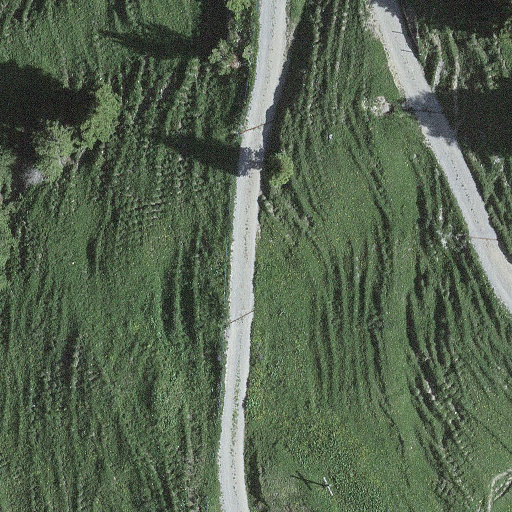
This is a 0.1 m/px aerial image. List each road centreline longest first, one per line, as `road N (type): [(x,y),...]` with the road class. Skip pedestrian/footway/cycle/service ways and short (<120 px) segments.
road 1 (track): [(287,0),(282,72),(257,193),(251,511)]
road 2 (track): [(511,264),(396,0)]
